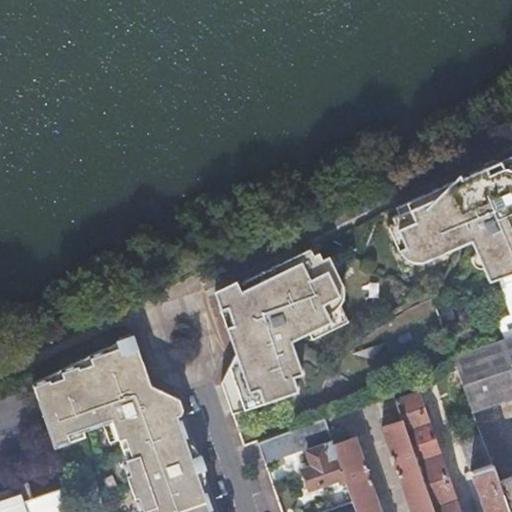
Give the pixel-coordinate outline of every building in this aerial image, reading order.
[(511,153),(485,166),(488,173),(498,168),(501,167),(504,167),(507,167),(510,168),(511,170),(511,153)] [(421,203),(403,211),(419,261),(423,260),(456,246),(470,240),(471,242),(511,226),(511,170),(510,168),(507,167),(504,167),(501,167),(498,168),(488,173),(485,166),(418,195),(421,203)] [(401,203),(403,211),(421,203),(418,195),(401,203)] [(398,213),(403,211),(401,203),(394,206),(398,213)] [(419,261),(403,211),(398,213),(391,216),(394,222),(404,245),(397,249),(399,252),(402,255),(404,257),(407,259),(411,260),(412,260),(416,261),(418,261),(419,261)] [(404,245),(394,222),(387,226),(397,249),(404,245)] [(511,226),(471,242),(475,252),(481,266),(487,279),(488,281),(497,277),(511,272),(511,226)] [(309,248),(289,258),(292,265),(313,255),(309,248)] [(271,267),(296,338),(308,332),(331,321),(327,314),(330,312),(335,309),(339,304),(341,301),(342,298),(343,294),(343,290),(343,287),(342,284),(341,282),(337,274),(330,277),(321,259),(318,252),(313,255),(292,265),(289,258),(271,267)] [(481,266),(475,252),(473,253),(472,255),(471,257),(471,259),(471,261),(472,263),(474,265),(477,266),(480,267),(481,266)] [(328,256),(321,259),(330,277),(337,274),(328,256)] [(277,345),(296,338),(271,267),(259,273),(262,280),(250,286),(247,279),(227,289),(214,295),(222,316),(227,330),(235,355),(229,367),(238,394),(248,391),(253,406),(297,391),(293,376),(302,373),(299,364),(289,367),(283,349),(279,350),(277,345)] [(511,272),(497,277),(510,314),(511,313),(511,272)] [(262,280),(259,273),(247,279),(250,286),(262,280)] [(227,289),(221,276),(208,282),(214,295),(227,289)] [(331,321),(308,332),(312,338),(347,321),(339,304),(335,309),(330,312),(327,314),(331,321)] [(511,313),(510,314),(496,318),(503,339),(511,335),(511,313)] [(511,335),(503,339),(453,356),(458,371),(472,412),(511,398),(511,335)] [(217,511),(179,398),(148,383),(146,374),(135,341),(133,338),(131,337),(126,337),(59,369),(80,431),(83,430),(103,423),(109,443),(119,439),(126,459),(126,471),(129,485),(135,497),(143,510),(149,508),(150,511),(217,511)] [(221,384),(231,413),(253,406),(248,391),(238,394),(229,367),(221,384)] [(32,382),(55,447),(71,442),(69,435),(80,431),(59,369),(32,382)] [(484,447),(482,439),(461,446),(469,471),(471,471),(484,511),(458,511),(417,391),(395,398),(402,419),(433,511),(507,511),(496,481),(484,447)] [(511,398),(472,412),(482,439),(484,447),(511,436),(511,433),(509,425),(511,424),(511,398)] [(331,440),(328,432),(324,419),(257,442),(265,463),(331,440)] [(433,511),(402,419),(382,426),(410,511),(378,511),(354,437),(345,440),(341,427),(328,432),(331,440),(331,441),(333,444),(345,483),(352,502),(355,511),(433,511)] [(71,442),(83,437),(80,431),(69,435),(71,442)] [(511,436),(484,447),(496,481),(511,475),(511,436)] [(333,444),(331,441),(320,445),(321,446),(306,451),(311,466),(302,470),(309,489),(337,479),(339,485),(345,483),(333,444)] [(511,511),(511,475),(496,481),(507,511),(511,511)] [(68,485),(24,501),(27,511),(62,511),(76,507),(68,485)] [(21,494),(0,500),(0,511),(77,511),(76,507),(62,511),(27,511),(24,501),(21,494)]
